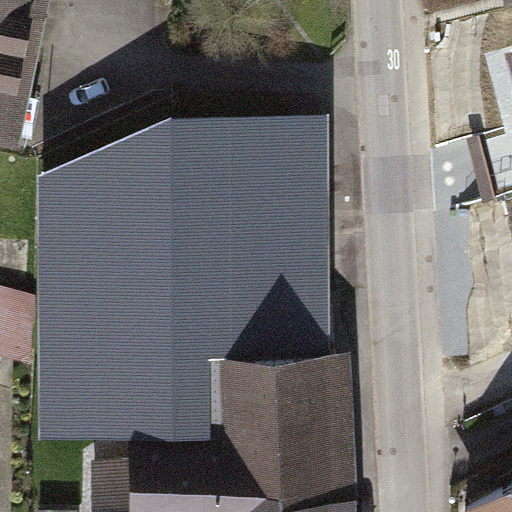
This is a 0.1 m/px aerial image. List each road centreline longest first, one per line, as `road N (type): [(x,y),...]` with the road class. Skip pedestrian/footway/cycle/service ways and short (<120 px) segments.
road 1 (residential): [(385,0),(416,511)]
road 2 (unknown): [(390,63),(340,83),(137,64)]
